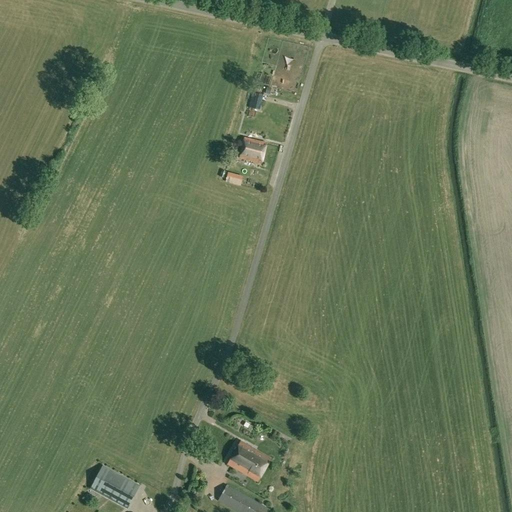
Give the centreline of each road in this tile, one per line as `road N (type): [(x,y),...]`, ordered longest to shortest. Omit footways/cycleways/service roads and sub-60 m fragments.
road 1 (unclassified): [(168,497),(176,459),(231,340),(321,35)]
road 2 (unclassified): [(511,77),(321,35)]
road 3 (unclassified): [(321,35),(151,0)]
